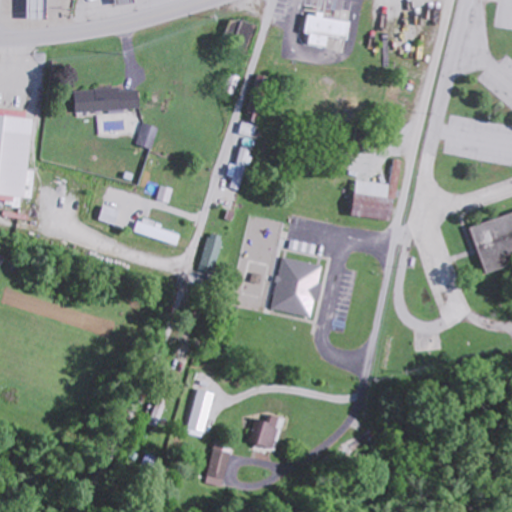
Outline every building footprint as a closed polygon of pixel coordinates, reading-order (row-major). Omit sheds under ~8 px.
[(42,0),(22,0),(22,19),(42,19),(42,0)] [(304,14),(301,33),(345,39),(348,20),(304,14)] [(231,43),(228,50),(245,56),(255,26),(228,17),(221,40),(231,43)] [(137,87),(72,90),(73,112),(138,109),(137,87)] [(344,121),(347,94),(326,92),(323,119),(344,121)] [(29,111),(0,108),(0,195),(21,197),(29,111)] [(134,145),(150,151),(158,128),(142,122),(134,145)] [(239,130),(252,136),(256,128),(242,122),(239,130)] [(228,188),(240,190),(250,149),(239,146),(228,188)] [(348,215),(391,220),(399,160),(392,159),(388,184),(352,179),(348,215)] [(118,210),(103,204),(97,218),(112,225),(118,210)] [(511,208),(465,227),(483,273),(511,261),(511,208)] [(179,233),(137,220),(133,232),(176,244),(179,233)] [(222,236),(207,232),(198,270),(213,274),(222,236)] [(321,265),(280,257),(270,308),(311,317),(321,265)] [(147,424),(158,427),(172,378),(162,375),(147,424)] [(270,448),(277,426),(253,418),(246,440),(270,448)] [(229,451),(211,446),(203,474),(221,479),(229,451)]
